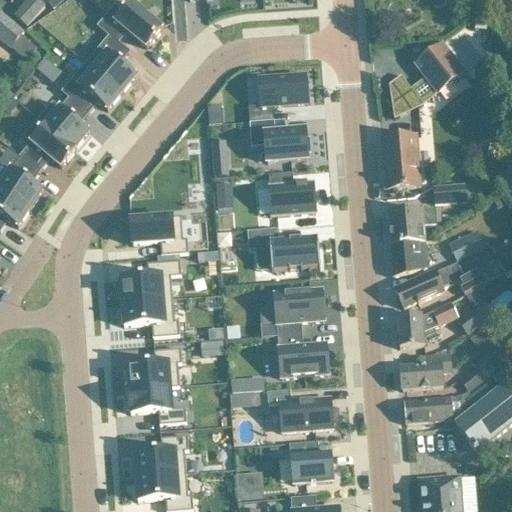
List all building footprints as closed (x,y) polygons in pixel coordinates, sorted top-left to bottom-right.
[(33,0),(15,20),(27,30),(45,11),(33,0)] [(115,9),(97,30),(108,40),(109,39),(118,47),(127,36),(147,53),(163,33),(131,7),(123,17),(115,9)] [(0,16),(0,15),(0,41),(11,51),(24,36),(0,16)] [(108,40),(86,67),(122,98),(137,81),(121,67),(129,58),(117,48),(118,47),(109,39),(108,40)] [(464,77),(454,65),(442,49),(416,69),(434,96),(464,77)] [(86,67),(61,96),(69,102),(69,101),(89,118),(98,107),(108,115),(122,98),(86,67)] [(421,109),(401,80),(378,98),(382,124),(395,122),(421,109)] [(306,81),(259,84),(261,111),(308,108),(306,81)] [(53,106),(38,123),(75,154),(76,153),(90,137),(80,129),(89,118),(69,101),(69,102),(60,112),(53,106)] [(13,102),(4,112),(11,117),(19,107),(13,102)] [(21,159),(21,160),(22,161),(41,175),(51,163),(62,172),(77,154),(76,153),(75,154),(38,123),(24,140),(31,147),(21,159)] [(274,125),(249,127),(251,152),(266,150),(267,167),(308,164),(308,157),(311,156),(310,142),(306,143),(306,135),(286,137),(275,138),(274,125)] [(416,140),(402,141),(382,143),(386,194),(420,191),(416,140)] [(0,190),(0,193),(30,213),(43,194),(33,188),(41,175),(22,161),(21,160),(0,190)] [(227,170),(213,171),(214,183),(228,182),(227,170)] [(293,177),(269,179),(272,221),(316,218),(313,187),(307,188),(297,188),(297,189),(293,189),(293,177)] [(499,202),(511,199),(511,184),(496,188),(499,202)] [(231,188),(215,188),(215,197),(231,196),(231,188)] [(436,208),(468,205),(466,189),(435,192),(436,208)] [(0,236),(8,225),(18,232),(30,213),(0,193),(0,236)] [(391,251),(427,248),(425,230),(438,229),(437,212),(388,217),(391,251)] [(143,224),(131,225),(133,249),(161,247),(162,261),(188,259),(187,243),(183,244),(182,221),(160,222),(160,219),(143,220),(143,224)] [(279,233),(247,235),(247,236),(249,236),(251,252),(270,250),(272,274),(272,276),(272,277),(273,277),(273,276),(319,272),(320,272),(318,242),(317,242),(317,243),(279,246),(278,234),(279,234),(279,233)] [(459,265),(469,260),(486,252),(478,236),(450,249),(459,265)] [(230,237),(217,238),(218,251),(227,250),(230,246),(230,237)] [(427,248),(391,251),(393,282),(412,280),(429,272),(427,248)] [(218,256),(199,258),(199,266),(219,264),(218,256)] [(148,282),(121,284),(122,308),(173,303),(172,281),(182,280),(181,266),(147,268),(148,282)] [(462,299),(468,296),(479,291),(496,283),(488,267),(464,279),(458,267),(450,270),(414,287),(396,295),(404,313),(417,308),(418,309),(421,308),(420,306),(444,296),(442,293),(457,287),(462,299)] [(261,329),(262,342),(278,341),(302,339),(301,327),(325,325),(322,295),(274,299),(277,328),(261,329)] [(173,303),(122,308),(124,330),(151,329),(153,343),(180,340),(179,326),(175,326),(173,303)] [(458,322),(455,316),(451,307),(422,321),(417,321),(397,323),(399,353),(425,351),(424,337),(440,330),(458,322)] [(460,325),(457,327),(466,340),(469,338),(487,324),(496,318),(487,307),(460,325)] [(239,330),(226,331),(227,344),(240,343),(239,330)] [(477,353),(466,362),(475,374),(502,353),(485,332),(470,344),(477,353)] [(225,333),(210,334),(211,344),(225,342),(225,333)] [(302,339),(278,341),(281,383),(329,379),(327,349),(303,351),(302,339)] [(154,369),(127,371),(128,395),(171,392),(179,391),(177,368),(182,368),(181,353),(153,355),(154,369)] [(495,373),(508,363),(502,355),(489,365),(495,373)] [(450,360),(445,360),(425,362),(425,370),(400,372),(402,395),(444,392),(443,377),(452,377),(450,360)] [(468,396),(482,384),(475,375),(460,387),(468,396)] [(243,385),(232,386),(233,398),(244,397),(243,385)] [(455,430),(495,397),(488,387),(463,407),(463,399),(452,402),(403,406),(405,429),(454,424),(456,427),(454,429),(455,430)] [(495,397),(455,430),(476,457),(511,429),(511,398),(505,389),(495,397)] [(171,392),(128,395),(130,419),(159,417),(160,430),(187,428),(185,413),(173,414),(171,392)] [(290,394),(267,396),(268,410),(279,409),(282,437),(334,433),(331,403),(291,406),(290,394)] [(259,397),(245,398),(246,411),(260,410),(259,397)] [(162,456),(135,458),(136,482),(186,478),(185,456),(189,456),(188,441),(161,443),(162,456)] [(318,446),(289,448),(291,463),(292,463),(294,489),(334,486),(332,458),(319,459),(318,446)] [(186,478),(136,482),(138,506),(165,504),(165,511),(193,511),(192,500),(188,501),(186,478)] [(461,511),(459,483),(420,486),(422,511),(461,511)] [(262,490),(237,492),(238,501),(239,506),(263,504),(262,490)] [(316,511),(316,501),(291,503),(291,511),(339,511),(340,511),(338,511),(316,511)]
